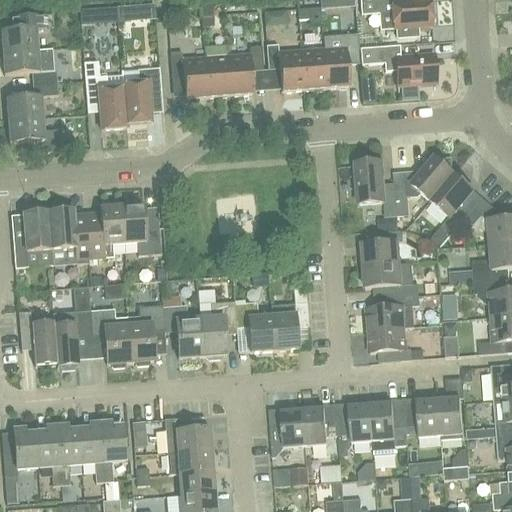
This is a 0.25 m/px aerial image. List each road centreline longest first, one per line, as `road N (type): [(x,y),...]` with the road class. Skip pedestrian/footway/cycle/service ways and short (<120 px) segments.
road 1 (residential): [(0,184),(148,164),(193,134),(322,126)]
road 2 (residential): [(335,381),(322,126)]
road 3 (residential): [(237,384),(13,397),(0,384)]
road 4 (residential): [(322,126),(477,121)]
road 5 (residential): [(248,511),(237,384)]
road 6 (residential): [(477,121),(472,0)]
